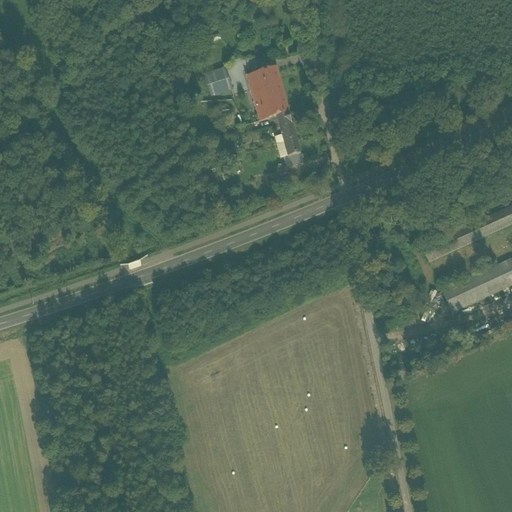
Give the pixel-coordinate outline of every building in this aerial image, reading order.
[(303,163),(296,140),(292,126),(289,114),(276,68),(246,77),(259,122),(277,118),(280,129),(284,143),(291,167),(303,163)] [(225,71),(205,77),(211,94),(221,91),(221,94),(231,90),(225,71)] [(266,177),(269,189),(280,185),(277,174),(266,177)] [(511,207),(422,249),(429,263),(511,225),(511,207)] [(511,260),(442,292),(452,314),(511,286),(511,260)]
